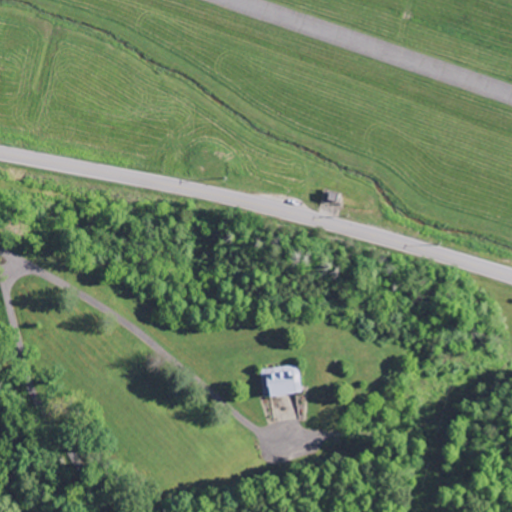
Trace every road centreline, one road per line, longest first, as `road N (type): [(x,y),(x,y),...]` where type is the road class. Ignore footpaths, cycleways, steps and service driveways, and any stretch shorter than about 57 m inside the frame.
road 1 (secondary): [(0,153),(239,201),(511,277)]
road 2 (residential): [(0,279),(27,381),(100,511)]
